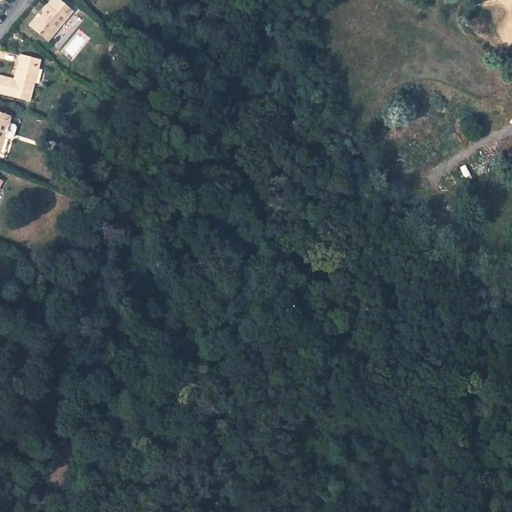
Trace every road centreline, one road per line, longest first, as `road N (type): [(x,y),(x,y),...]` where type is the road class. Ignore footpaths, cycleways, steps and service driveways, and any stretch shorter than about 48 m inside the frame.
road 1 (unknown): [(341,511),(288,457),(274,428),(265,334),(277,327),(314,339),(291,312),(265,302),(215,317),(170,360),(136,413),(116,426),(76,424)]
road 2 (track): [(265,334),(250,344),(166,511)]
